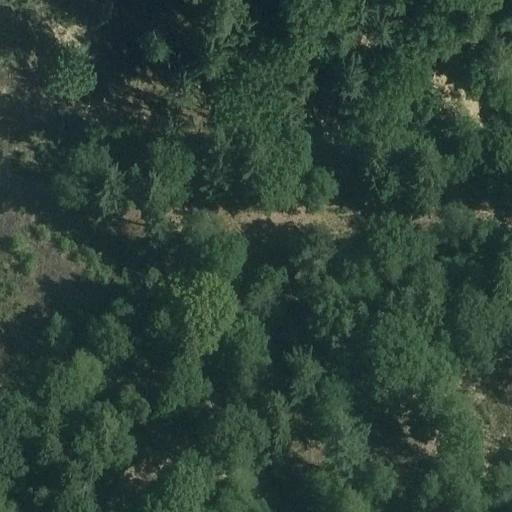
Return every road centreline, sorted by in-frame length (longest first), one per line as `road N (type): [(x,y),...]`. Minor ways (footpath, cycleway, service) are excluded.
road 1 (track): [(511,321),(265,303),(158,260),(0,162)]
road 2 (track): [(158,260),(166,309),(271,511)]
